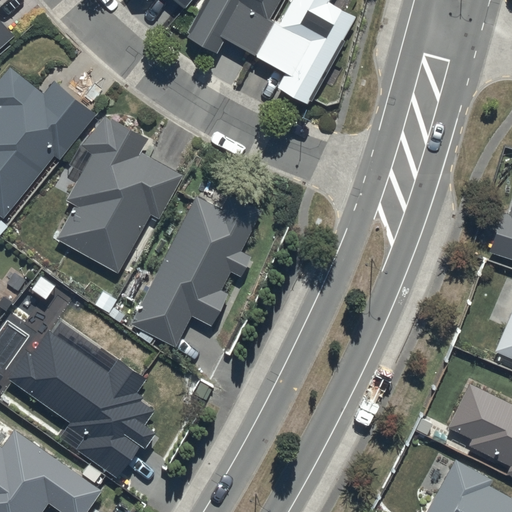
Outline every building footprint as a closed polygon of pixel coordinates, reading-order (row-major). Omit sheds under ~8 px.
[(141,0),(144,2),(145,0),(171,0),(183,9),(190,0),(141,0)] [(254,56),(274,19),(269,17),(278,0),(206,0),(185,38),(214,54),(222,39),(254,56)] [(275,24),(256,56),(285,72),(275,89),(304,105),(353,18),(326,3),(327,0),(291,0),(277,25),(275,24)] [(0,49),(12,38),(0,25),(0,49)] [(43,94),(7,67),(0,76),(0,218),(3,220),(51,157),(56,161),(92,114),(52,83),(43,94)] [(73,206),(54,241),(115,274),(148,214),(157,220),(182,176),(138,152),(145,140),(103,117),(80,147),(90,154),(65,201),(73,206)] [(259,209),(229,195),(222,210),(194,197),(130,325),(175,348),(190,317),(211,327),(226,294),(220,292),(229,273),(239,277),(249,256),(240,252),(259,209)] [(499,212),(486,254),(511,261),(511,206),(509,215),(499,212)] [(511,306),(492,352),(511,360),(511,306)] [(24,352),(6,378),(67,423),(65,426),(81,438),(73,449),(114,479),(138,447),(142,449),(156,430),(145,421),(155,407),(133,391),(142,379),(118,361),(109,373),(48,329),(29,356),(24,352)] [(467,385),(446,427),(470,439),(467,446),(509,467),(505,474),(511,477),(511,405),(511,407),(467,385)] [(0,447),(0,446),(0,511),(40,511),(46,503),(59,511),(83,511),(99,490),(12,430),(0,447)] [(425,511),(511,511),(511,500),(486,486),(489,480),(454,460),(425,511)]
